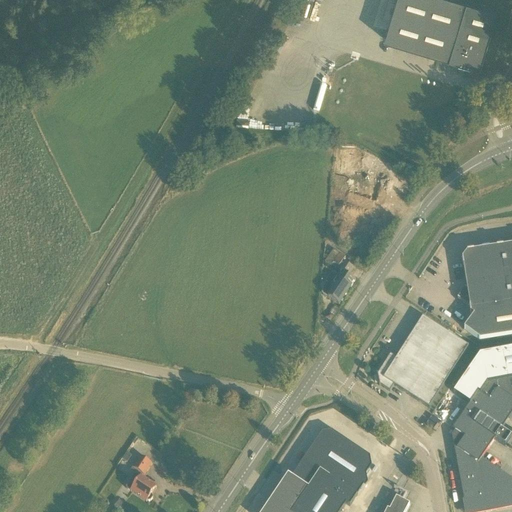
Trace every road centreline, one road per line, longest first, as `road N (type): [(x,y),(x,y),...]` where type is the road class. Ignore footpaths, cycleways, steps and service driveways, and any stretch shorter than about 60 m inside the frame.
road 1 (unclassified): [(0,344),(265,395),(288,410)]
road 2 (tertiary): [(314,372),(447,185),(506,152)]
road 3 (unclassified): [(440,511),(420,447),(314,372)]
road 4 (track): [(109,0),(0,76)]
road 5 (tertiary): [(219,511),(288,410)]
